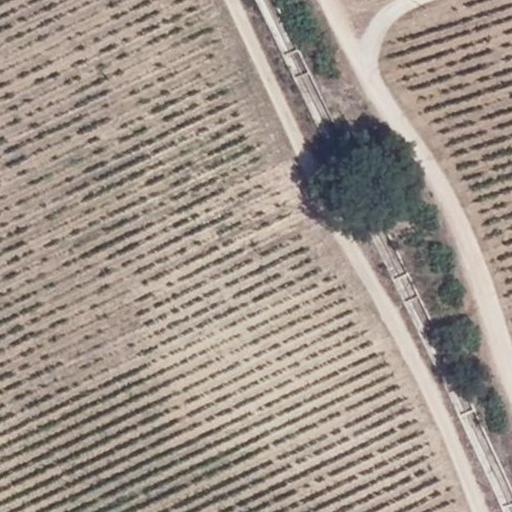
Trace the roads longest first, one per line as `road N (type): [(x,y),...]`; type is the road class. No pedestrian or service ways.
road 1 (track): [(465,511),(435,422),(226,0)]
road 2 (track): [(332,0),(456,225),(511,379)]
